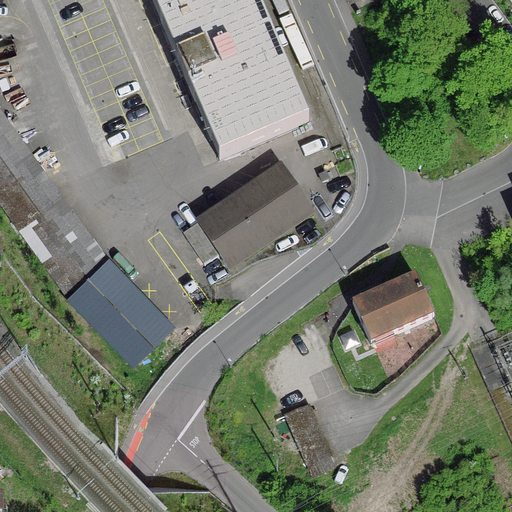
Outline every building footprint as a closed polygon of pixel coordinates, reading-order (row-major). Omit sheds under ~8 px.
[(149,0),(218,161),(307,123),(253,0),(149,0)] [(130,369),(170,331),(106,264),(0,116),(0,210),(68,304),(130,369)] [(279,170),(196,225),(226,271),(310,216),(279,170)] [(326,181),(324,174),(317,177),(320,183),(326,181)] [(368,347),(431,319),(413,277),(350,305),(368,347)] [(312,352),(321,347),(307,321),(298,325),(312,352)] [(332,366),(306,377),(316,401),(342,389),(332,366)] [(306,406),(283,417),(306,468),(329,458),(306,406)]
